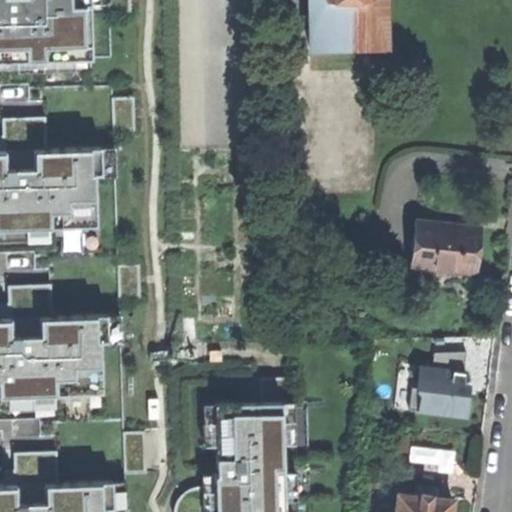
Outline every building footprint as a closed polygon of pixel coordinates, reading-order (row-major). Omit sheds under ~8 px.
[(0,0),(0,60),(15,60),(74,57),(91,57),(89,2),(89,0),(0,0)] [(108,0),(108,1),(109,12),(130,11),(129,0),(108,0)] [(309,0),(311,49),(386,48),(385,0),(309,0)] [(74,69),(74,57),(15,60),(16,71),(74,69)] [(3,147),(3,149),(5,149),(6,167),(33,166),(32,148),(46,148),(44,115),(2,117),(2,134),(3,147)] [(113,145),(100,146),(102,173),(115,172),(113,145)] [(3,149),(0,149),(0,227),(79,224),(96,223),(94,173),(102,173),(100,146),(46,148),(32,148),(33,166),(6,167),(5,149),(3,149)] [(410,265),(475,272),(480,227),(448,224),(416,220),(410,265)] [(80,250),(79,224),(0,227),(0,237),(59,235),(60,250),(80,250)] [(8,314),(8,317),(11,317),(11,334),(39,333),(38,315),(51,315),(50,283),(7,285),(8,302),(8,314)] [(0,314),(8,314),(8,302),(2,302),(0,302),(0,314)] [(120,312),(106,313),(107,340),(121,340),(120,312)] [(107,340),(106,313),(51,315),(38,315),(39,333),(11,334),(11,317),(8,317),(0,317),(0,394),(85,392),(102,391),(100,341),(107,340)] [(433,352),(431,367),(463,371),(466,351),(433,352)] [(416,387),(419,365),(399,363),(394,407),(408,408),(411,386),(416,387)] [(431,367),(419,365),(416,387),(411,386),(408,408),(465,415),(468,393),(462,393),(463,384),(465,371),(463,371),(431,367)] [(259,377),(260,401),(281,400),(292,400),(291,376),(259,377)] [(86,417),(85,392),(0,394),(0,404),(64,403),(65,417),(86,417)] [(213,511),(290,511),(290,509),(284,509),(283,470),(282,441),(281,400),(260,401),(214,402),(215,444),(216,472),(212,472),(213,484),(213,511)] [(292,400),(281,400),(282,441),(293,441),(292,400)] [(203,444),(215,444),(214,402),(202,403),(203,444)] [(14,481),(14,483),(56,482),(55,450),(13,451),(14,468),(14,481)] [(4,481),(14,481),(14,468),(9,468),(4,468),(4,481)] [(294,470),(283,470),(284,509),(290,509),(296,509),(294,470)] [(202,479),(202,485),(213,484),(212,472),(201,472),(202,479)] [(14,483),(0,483),(0,511),(105,511),(105,508),(112,508),(111,481),(111,480),(56,482),(14,483)] [(125,480),(111,481),(112,508),(126,507),(125,480)] [(213,511),(213,484),(202,485),(190,487),(181,493),(173,505),(173,511),(213,511)] [(449,511),(451,500),(432,498),(433,488),(418,486),(417,496),(397,495),(395,511),(449,511)]
